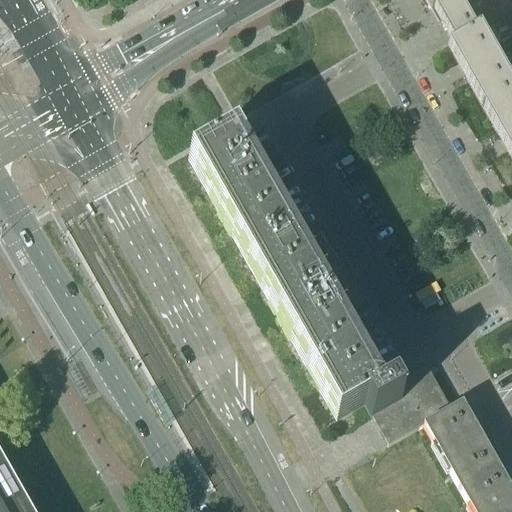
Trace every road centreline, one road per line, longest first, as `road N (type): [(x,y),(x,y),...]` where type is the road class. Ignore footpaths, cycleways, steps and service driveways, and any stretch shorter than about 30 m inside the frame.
road 1 (secondary): [(292,511),(67,101)]
road 2 (secondary): [(0,187),(193,511)]
road 3 (residential): [(511,272),(356,0)]
road 4 (tertiary): [(67,101),(248,0)]
